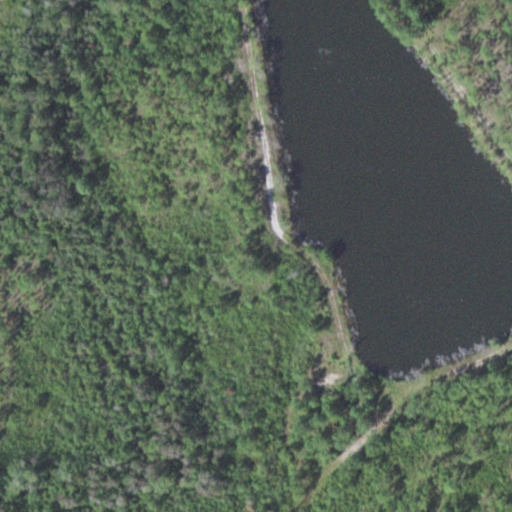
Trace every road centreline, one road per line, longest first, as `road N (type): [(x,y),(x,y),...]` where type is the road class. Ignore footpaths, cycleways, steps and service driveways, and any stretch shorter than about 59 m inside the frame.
road 1 (track): [(511,343),(416,385),(391,385),(353,361),(325,276),(275,223),(242,0)]
road 2 (track): [(405,0),(511,151)]
